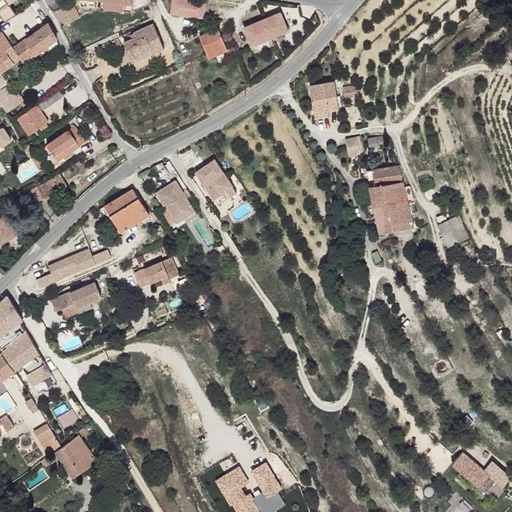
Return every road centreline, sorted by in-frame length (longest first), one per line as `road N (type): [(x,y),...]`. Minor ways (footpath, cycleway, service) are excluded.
road 1 (residential): [(375,280),(347,402),(321,403),(164,141)]
road 2 (tertiary): [(342,3),(296,65),(164,141)]
road 3 (unclassified): [(37,0),(69,42),(130,157)]
road 4 (tertiary): [(130,157),(4,277)]
road 5 (residential): [(4,277),(63,371),(119,345)]
road 6 (unknown): [(63,371),(159,511)]
road 7 (unknown): [(358,356),(430,459)]
